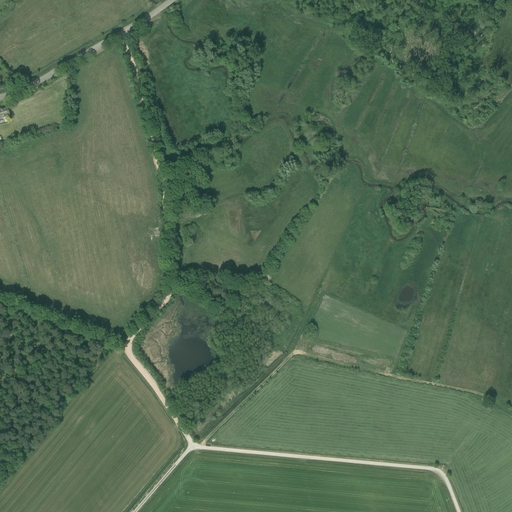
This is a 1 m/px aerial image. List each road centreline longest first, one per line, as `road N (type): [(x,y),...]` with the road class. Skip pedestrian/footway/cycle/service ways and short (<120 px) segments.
road 1 (track): [(120,34),(163,182),(175,268),(168,294),(127,346)]
road 2 (unclassified): [(458,511),(436,470),(193,446)]
road 3 (tertiary): [(0,97),(171,0)]
road 4 (track): [(193,446),(127,346)]
